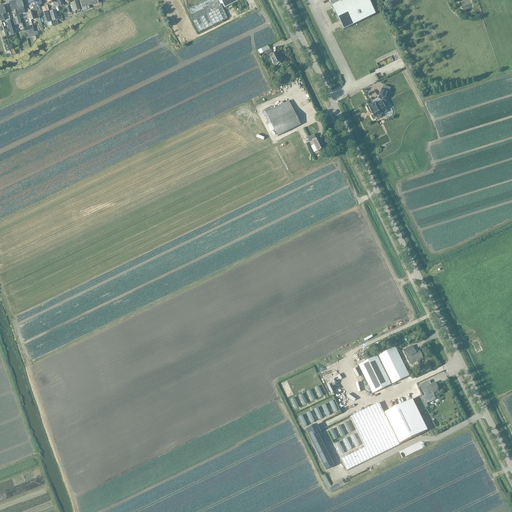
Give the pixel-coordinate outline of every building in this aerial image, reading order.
[(20,0),(15,2),(19,15),(25,13),(25,12),(21,0),(20,0)] [(37,11),(37,9),(33,0),(27,0),(29,5),(32,4),(34,12),(37,11)] [(33,0),(37,9),(39,8),(39,5),(41,4),(42,3),(40,0),(33,0)] [(96,0),(79,0),(83,11),(90,9),(89,6),(98,3),(96,0)] [(199,33),(228,18),(218,0),(206,0),(187,10),(199,33)] [(329,0),(333,7),(332,7),(343,30),(375,15),(367,0),(329,0)] [(72,12),(80,10),(77,1),(69,4),(72,12)] [(18,15),(19,15),(15,2),(9,3),(12,11),(15,10),(17,17),(14,18),(15,19),(11,20),(13,26),(21,24),(18,15)] [(52,21),(58,19),(55,10),(49,12),(52,21)] [(46,23),(47,23),(51,22),(48,11),(43,13),(46,23)] [(8,22),(6,22),(10,35),(15,34),(13,27),(11,21),(8,22)] [(35,36),(35,34),(33,29),(25,32),(26,36),(27,39),(30,38),(35,36)] [(274,65),(281,62),(276,52),(272,55),(271,53),(272,53),(270,50),(265,52),(267,56),(269,54),(270,56),(269,56),(274,65)] [(378,68),(393,62),(391,58),(377,64),(378,68)] [(368,105),(374,118),(376,117),(377,119),(382,116),(381,114),(387,111),(383,102),(384,100),(386,100),(390,90),(389,90),(390,87),(383,85),(382,87),(378,98),(380,99),(380,101),(378,102),(377,100),(368,105)] [(300,125),(293,110),(289,101),(266,113),(278,136),(300,125)] [(313,135),(307,138),(309,142),(312,140),(317,152),(325,148),(320,138),(316,140),(313,135)] [(395,347),(358,366),(373,395),(410,377),(395,347)] [(407,348),(403,351),(410,364),(413,363),(414,364),(423,359),(419,351),(416,353),(414,349),(409,352),(407,348)] [(429,381),(420,386),(427,401),(435,397),(432,393),(438,390),(435,383),(431,385),(429,381)] [(318,386),(315,388),(320,397),(323,396),(318,386)] [(400,392),(402,399),(412,396),(410,389),(400,392)] [(310,390),(307,392),(311,401),(315,399),(310,390)] [(302,394),(299,395),(303,405),(307,403),(302,394)] [(294,398),(290,399),(295,409),(298,408),(294,398)] [(412,400),(384,413),(399,444),(427,430),(412,400)] [(365,448),(342,459),(347,470),(399,444),(384,413),(379,403),(350,417),(365,448)] [(347,421),(344,423),(348,433),(352,431),(347,421)] [(317,433),(320,432),(316,424),(306,430),(325,470),(333,466),(317,433)] [(340,425),(336,427),(341,436),(345,435),(340,425)] [(332,429),(329,431),(333,440),(337,438),(332,429)] [(355,447),(359,445),(354,435),(350,436),(355,447)] [(348,451),(352,449),(346,438),(343,440),(348,451)] [(341,454),(344,453),(339,442),(335,444),(341,454)]
